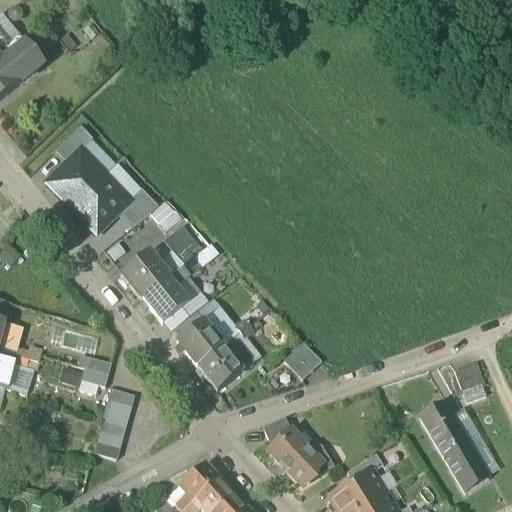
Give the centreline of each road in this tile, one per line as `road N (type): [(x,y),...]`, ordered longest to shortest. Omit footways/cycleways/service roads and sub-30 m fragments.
road 1 (residential): [(214,437),(511,339)]
road 2 (residential): [(214,437),(23,191)]
road 3 (residential): [(87,511),(214,437)]
